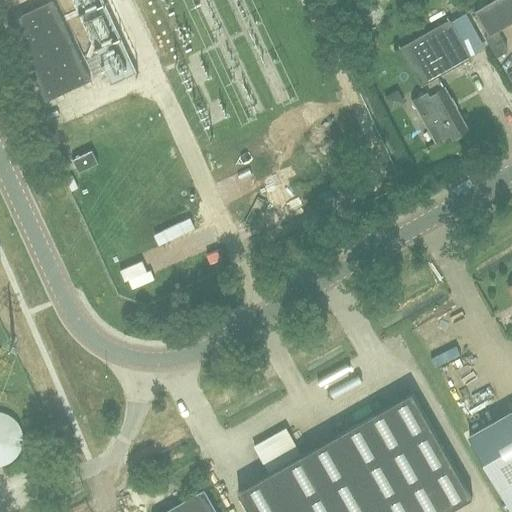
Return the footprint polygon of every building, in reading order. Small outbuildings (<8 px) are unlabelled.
[(46,101),(91,81),(53,0),(9,21),(46,101)] [(497,31),(511,22),(511,0),(494,0),(475,11),(488,35),(485,37),(496,57),(504,52),(506,47),(497,31)] [(468,130),(456,109),(444,87),(438,77),(471,58),(450,19),(399,48),(424,92),(412,99),(436,142),(450,134),(453,139),(468,130)] [(99,163),(93,150),(73,159),(80,172),(99,163)] [(412,392),(238,492),(249,511),(447,511),(472,498),(412,392)] [(511,410),(469,435),(499,488),(511,481),(511,410)] [(251,447),(266,473),(299,455),(284,429),(251,447)] [(27,431),(0,436),(0,467),(33,460),(27,431)] [(218,511),(205,489),(165,511),(218,511)]
